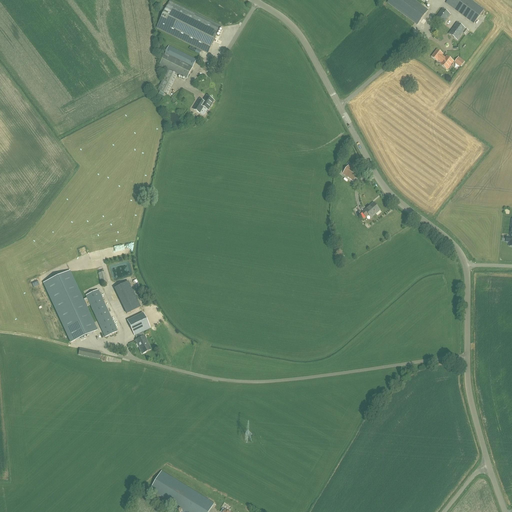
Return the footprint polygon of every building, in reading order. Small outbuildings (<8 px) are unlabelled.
[(389,0),(387,3),(417,25),(428,10),(414,0),(389,0)] [(474,3),(470,0),(448,0),(446,3),(464,17),(474,3)] [(156,28),(208,53),(221,26),(170,1),(156,28)] [(484,10),(474,3),(464,17),(474,24),(474,23),(484,10)] [(450,14),(442,9),(436,17),(444,23),(450,14)] [(496,18),(484,10),(474,23),(474,24),(485,32),(496,18)] [(457,40),(463,33),(465,35),(468,31),(457,22),(448,34),(457,40)] [(195,60),(169,46),(165,53),(192,66),(195,60)] [(437,61),(438,60),(442,63),(440,64),(447,69),(453,62),(446,57),(445,58),(441,55),(442,54),(437,50),(432,56),(437,61)] [(192,66),(165,53),(159,65),(186,79),(191,69),(192,66)] [(464,62),(460,59),(458,57),(455,62),(460,66),(461,67),(464,62)] [(168,70),(158,90),(167,95),(177,74),(168,70)] [(199,100),(193,109),(200,113),(203,107),(208,110),(214,101),(207,96),(203,102),(199,100)] [(353,181),(359,173),(349,165),(343,173),(353,181)] [(371,218),(380,210),(374,203),(365,210),(362,212),(366,217),(368,215),(371,218)] [(43,284),(70,343),(98,330),(92,319),(70,271),(43,284)] [(101,284),(107,282),(104,271),(98,273),(101,284)] [(126,315),(141,308),(128,281),(114,287),(126,315)] [(105,337),(117,332),(98,290),(86,296),(105,337)] [(134,336),(150,328),(143,313),(127,321),(134,336)] [(105,337),(96,317),(92,319),(98,330),(95,332),(99,340),(105,337)] [(144,336),(137,340),(135,340),(142,354),(151,349),(144,336)] [(162,471),(150,490),(186,511),(188,511),(197,499),(211,508),(214,504),(162,471)] [(210,511),(195,503),(190,511),(210,511)]
